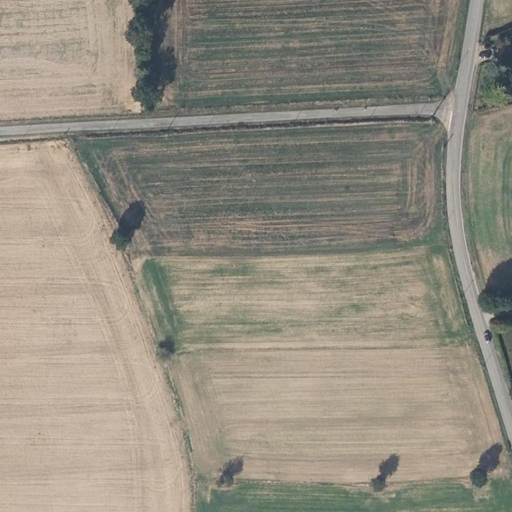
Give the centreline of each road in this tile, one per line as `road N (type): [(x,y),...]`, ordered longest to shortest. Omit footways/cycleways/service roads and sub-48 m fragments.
road 1 (tertiary): [(459,112),(0,131)]
road 2 (tertiary): [(511,428),(455,225),(459,112)]
